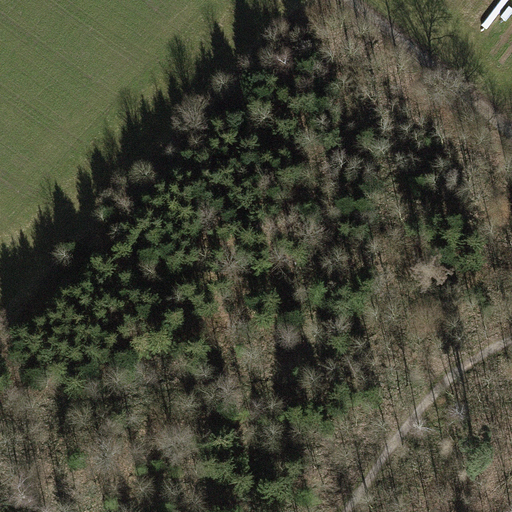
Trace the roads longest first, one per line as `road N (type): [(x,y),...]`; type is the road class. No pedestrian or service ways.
road 1 (track): [(511,342),(440,390),(351,511)]
road 2 (track): [(349,0),(511,136)]
